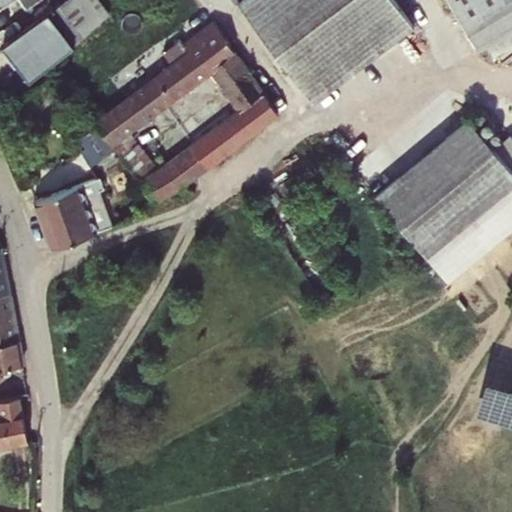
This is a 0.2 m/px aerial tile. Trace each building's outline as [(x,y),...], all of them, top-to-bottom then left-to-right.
[(64,0),(37,22),(60,52),(110,14),(99,0),(64,0)] [(392,0),(234,0),(310,101),(411,25),(397,6),(392,0)] [(511,0),(446,0),(480,57),(511,38),(511,0)] [(170,62),(94,119),(98,125),(112,144),(130,130),(211,72),(226,93),(251,75),(214,21),(166,56),(170,62)] [(262,91),(251,75),(226,93),(237,109),(262,91)] [(51,76),(20,99),(31,114),(63,92),(51,76)] [(237,109),(191,145),(209,168),(278,114),(262,91),(237,109)] [(511,176),(466,122),(374,197),(426,258),(511,187),(511,176)] [(99,176),(103,173),(124,159),(112,144),(98,125),(82,138),(87,148),(84,151),(99,176)] [(138,178),(158,167),(130,130),(112,144),(124,159),(138,178)] [(196,177),(209,168),(191,145),(178,154),(196,177)] [(196,177),(178,154),(158,167),(138,178),(156,202),(196,177)] [(103,173),(99,176),(105,187),(110,185),(103,173)] [(39,199),(55,246),(113,225),(99,190),(105,187),(99,176),(39,199)] [(0,294),(10,292),(1,246),(0,246),(0,294)] [(10,292),(0,294),(0,341),(18,337),(10,292)] [(0,341),(0,366),(22,361),(18,337),(0,341)] [(0,438),(31,431),(21,392),(0,397),(0,400),(3,413),(0,413),(0,438)]
